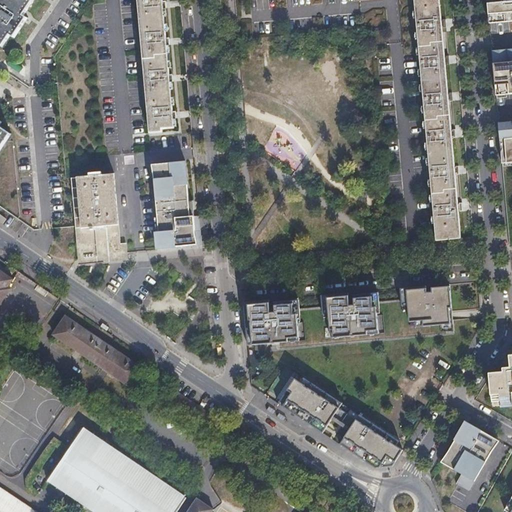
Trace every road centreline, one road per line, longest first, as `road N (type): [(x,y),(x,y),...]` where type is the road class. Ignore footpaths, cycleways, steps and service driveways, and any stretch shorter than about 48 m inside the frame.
road 1 (residential): [(225,290),(199,0)]
road 2 (residential): [(225,290),(493,264)]
road 3 (residential): [(0,239),(220,393)]
road 4 (residential): [(493,264),(469,0)]
road 5 (residential): [(220,393),(382,496)]
road 6 (residential): [(455,402),(497,334),(493,264)]
